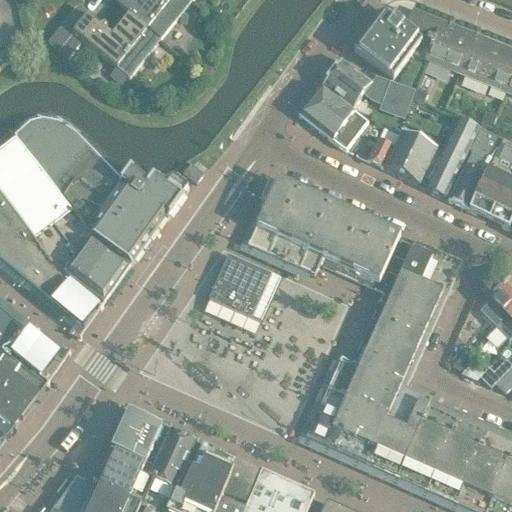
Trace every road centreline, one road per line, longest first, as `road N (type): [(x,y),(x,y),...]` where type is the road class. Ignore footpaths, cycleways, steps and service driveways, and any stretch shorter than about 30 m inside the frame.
road 1 (unclassified): [(0,494),(239,168)]
road 2 (residential): [(256,145),(484,248)]
road 3 (residential): [(484,248),(424,382),(511,421)]
road 4 (unclassified): [(363,0),(256,145)]
